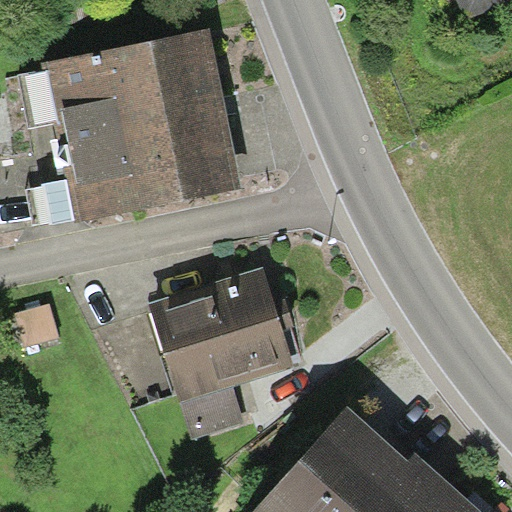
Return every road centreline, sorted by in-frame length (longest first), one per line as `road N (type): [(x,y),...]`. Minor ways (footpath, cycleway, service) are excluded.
road 1 (residential): [(366,194),(0,268)]
road 2 (tertiary): [(366,194),(439,313),(511,406)]
road 3 (tertiary): [(291,0),(366,194)]
